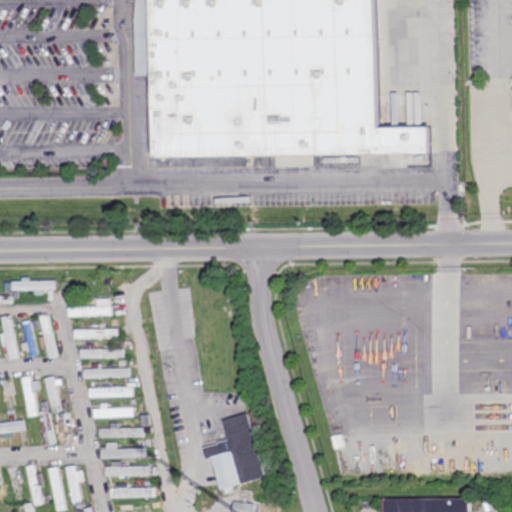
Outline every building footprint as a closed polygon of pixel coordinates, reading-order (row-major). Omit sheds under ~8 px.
[(380,0),(380,127),(432,127),(432,158),(273,159),(273,167),(261,167),(261,159),(156,159),(156,76),(140,76),(139,0),(380,0)] [(15,289),(15,280),(58,279),(58,288),(15,289)] [(0,303),(0,295),(14,295),(14,303),(0,303)] [(70,316),(70,306),(115,305),(115,314),(70,316)] [(53,358),(43,315),(49,314),(59,357),(53,358)] [(20,358),(11,360),(8,345),(4,346),(2,333),(6,332),(3,316),(12,315),(20,358)] [(40,355),(33,356),(31,349),(25,350),(23,343),(30,341),(25,321),(31,320),(40,355)] [(86,329),(86,323),(101,323),(101,329),(120,328),(120,338),(77,338),(77,329),(86,329)] [(83,358),(82,349),(125,348),(125,358),(83,358)] [(95,363),(102,363),(102,368),(131,367),(131,377),(86,378),(86,368),(95,368),(95,363)] [(56,376),(57,380),(61,379),(63,386),(58,387),(63,410),(54,412),(47,378),(56,376)] [(9,383),(13,382),(15,389),(10,390),(14,407),(8,409),(1,378),(7,377),(9,383)] [(91,397),(91,388),(135,387),(135,396),(91,397)] [(96,418),(96,409),(135,407),(136,416),(96,418)] [(48,445),(41,412),(49,410),(57,444),(48,445)] [(203,445),(228,439),(223,420),(249,413),(266,477),(219,489),(211,457),(206,459),(203,445)] [(144,425),(143,416),(151,415),(152,424),(144,425)] [(0,434),(4,434),(4,439),(16,438),(16,432),(26,431),(25,421),(0,423),(0,434)] [(121,428),(146,428),(146,438),(101,437),(101,427),(112,428),(112,423),(121,423),(121,428)] [(103,459),(103,449),(108,449),(108,442),(118,442),(118,449),(147,448),(147,457),(103,459)] [(110,477),(110,466),(118,466),(118,461),(128,461),(128,467),(158,467),(158,477),(110,477)] [(37,506),(28,466),(36,464),(45,504),(37,506)] [(79,471),(84,470),(86,481),(80,482),(84,501),(75,503),(68,467),(78,465),(79,471)] [(18,504),(8,467),(15,466),(25,503),(18,504)] [(57,511),(50,469),(59,467),(68,511),(57,511)] [(113,498),(113,488),(118,488),(118,483),(132,483),(132,488),(156,488),(156,497),(113,498)] [(472,511),(385,511),(385,498),(473,497),(472,511)] [(143,506),(161,506),(161,511),(117,511),(117,507),(138,506),(138,501),(143,501),(143,506)] [(254,511),(233,511),(235,501),(255,504),(254,511)] [(36,511),(28,511),(27,504),(35,502),(36,511)]
